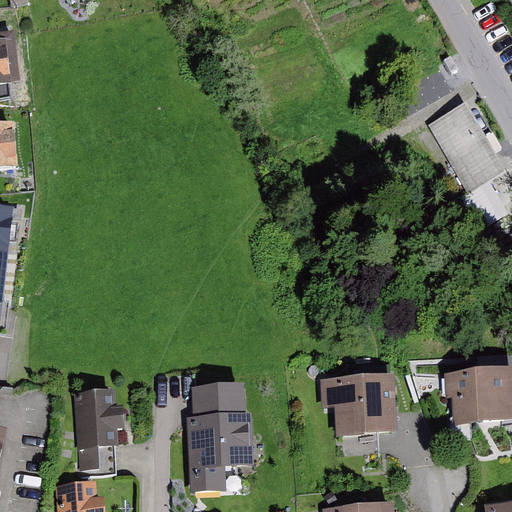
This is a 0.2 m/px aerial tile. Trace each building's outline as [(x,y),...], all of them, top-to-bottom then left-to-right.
[(14,30),(0,32),(0,86),(9,85),(23,83),(14,30)] [(0,99),(10,98),(9,85),(0,86),(0,99)] [(507,172),(465,103),(428,126),(468,194),(462,197),(483,232),(511,215),(491,182),(507,172)] [(14,122),(0,122),(0,168),(17,167),(14,122)] [(0,251),(7,252),(11,208),(0,207),(0,251)] [(480,373),(511,371),(511,364),(511,356),(479,357),(480,373)] [(511,371),(480,373),(444,375),(445,398),(455,397),(456,423),(511,420),(511,371)] [(393,377),(321,381),(322,409),(336,408),(337,435),(396,432),(393,377)] [(192,387),(194,418),(246,415),(244,385),(192,387)] [(0,394),(11,395),(11,389),(0,387),(0,394)] [(115,407),(113,392),(73,395),(78,449),(114,446),(119,446),(118,429),(124,429),(123,406),(115,407)] [(194,418),(187,418),(191,494),(227,492),(225,465),(253,464),(250,415),(246,415),(194,418)] [(115,460),(114,446),(78,449),(80,478),(117,475),(115,460)] [(94,485),(60,487),(61,511),(95,511),(96,507),(94,485)] [(331,493),(325,497),(330,505),(336,500),(331,493)] [(395,511),(395,502),(322,507),(322,511),(395,511)] [(511,511),(511,503),(485,506),(485,511),(511,511)]
